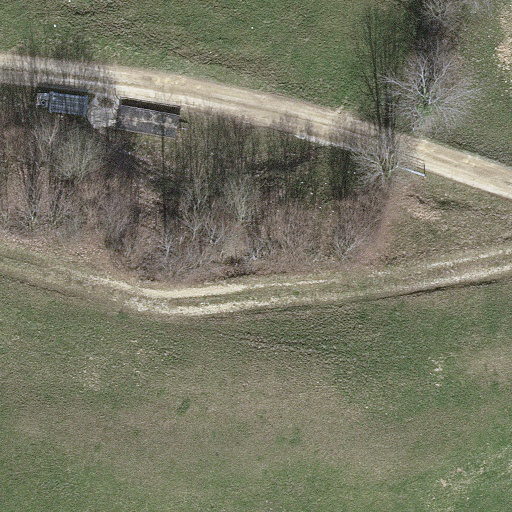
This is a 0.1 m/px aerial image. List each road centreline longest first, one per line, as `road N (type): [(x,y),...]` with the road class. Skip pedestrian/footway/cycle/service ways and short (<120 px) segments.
road 1 (track): [(511,188),(277,110),(0,72)]
road 2 (track): [(511,249),(372,276),(184,280)]
